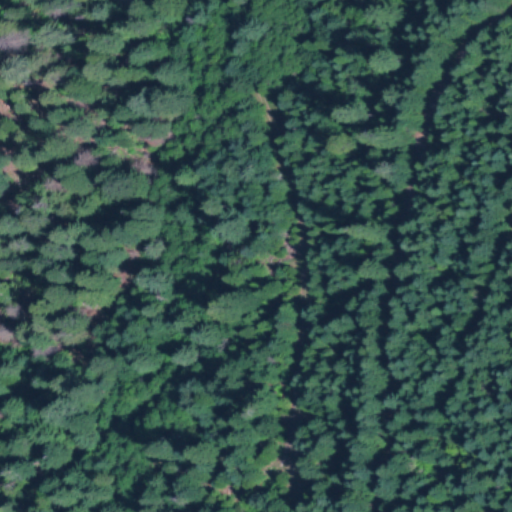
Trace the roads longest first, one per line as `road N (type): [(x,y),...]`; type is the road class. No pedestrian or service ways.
road 1 (track): [(368,511),(387,447),(404,212),(436,102),(458,58),(511,1)]
road 2 (track): [(292,511),(300,229),(224,0)]
